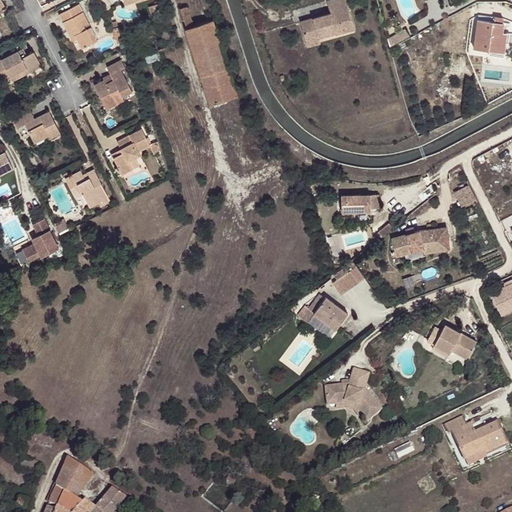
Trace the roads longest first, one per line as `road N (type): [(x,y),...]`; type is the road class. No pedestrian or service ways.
road 1 (track): [(172,0),(217,174),(118,457),(64,453),(36,511)]
road 2 (track): [(463,157),(511,256),(511,264),(476,282),(511,368)]
road 3 (track): [(511,131),(443,169),(447,218)]
